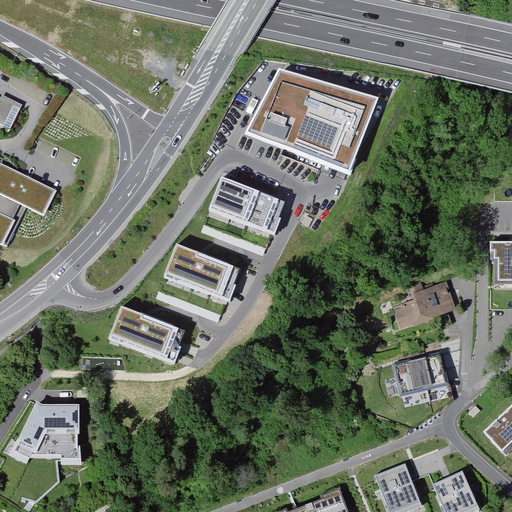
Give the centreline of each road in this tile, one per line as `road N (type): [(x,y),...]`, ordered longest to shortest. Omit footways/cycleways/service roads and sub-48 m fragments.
road 1 (residential): [(54,278),(84,297),(115,292),(223,158),(235,159),(299,187),(303,200),(266,289),(218,341)]
road 2 (motorway): [(169,0),(511,74)]
road 3 (unknown): [(223,158),(266,65),(319,59),(379,76),(390,92),(365,165)]
road 4 (residential): [(447,425),(222,511)]
road 5 (motorway): [(511,42),(311,0)]
road 6 (residential): [(0,280),(37,324),(39,375),(0,441)]
road 7 (secondary): [(98,235),(154,176),(196,114)]
road 8 (secondary): [(242,0),(168,123)]
road 9 (motorway): [(85,79),(121,128),(121,192)]
